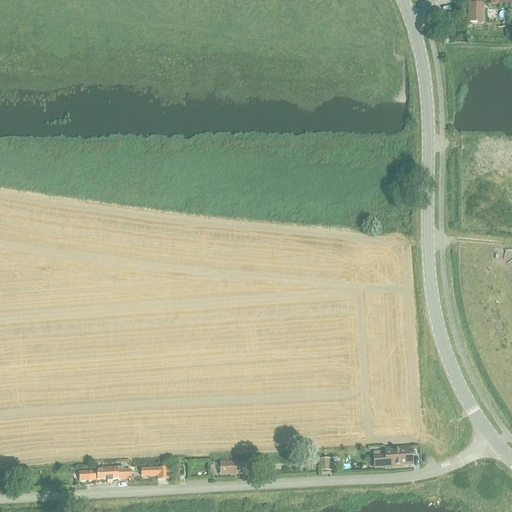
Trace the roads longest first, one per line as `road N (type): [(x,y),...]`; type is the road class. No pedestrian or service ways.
road 1 (unclassified): [(0,498),(403,478),(495,442)]
road 2 (secondary): [(495,442),(439,334),(428,270),(425,98),(403,0)]
